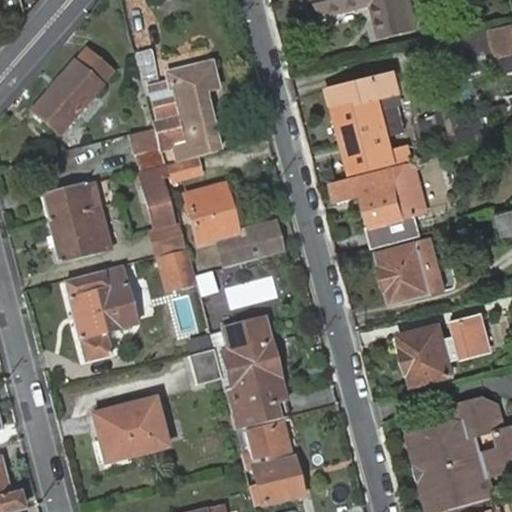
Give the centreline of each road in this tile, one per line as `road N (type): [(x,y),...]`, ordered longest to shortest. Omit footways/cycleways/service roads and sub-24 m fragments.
road 1 (residential): [(389,511),(253,0)]
road 2 (residential): [(61,511),(0,274)]
